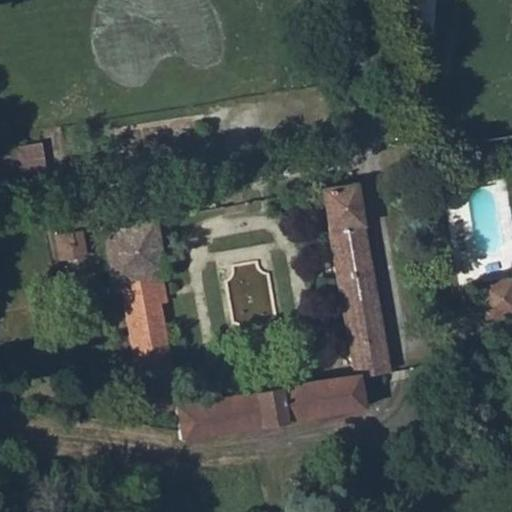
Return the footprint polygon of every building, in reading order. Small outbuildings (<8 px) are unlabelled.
[(430,46),(433,0),(413,0),(410,45),(430,46)] [(389,373),(354,184),(317,190),(351,372),(354,371),(356,379),(389,373)] [(152,222),(102,231),(111,285),(120,284),(143,413),(174,408),(173,404),(177,403),(159,304),(166,302),(152,222)] [(59,262),(85,257),(81,231),(54,235),(59,262)] [(511,308),(511,276),(478,284),(485,314),(511,308)] [(174,408),(180,439),(361,406),(356,379),(354,371),(351,372),(177,403),(173,404),(174,408)]
